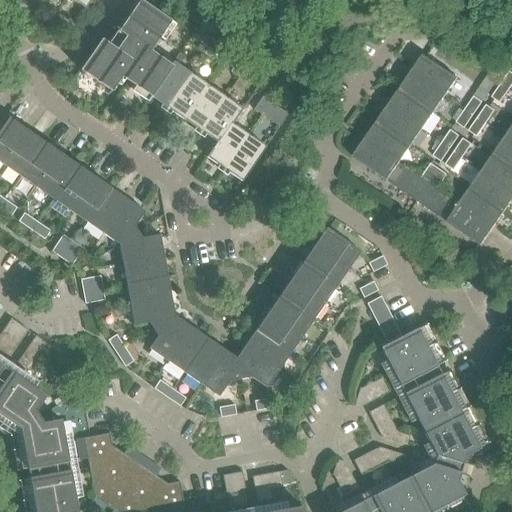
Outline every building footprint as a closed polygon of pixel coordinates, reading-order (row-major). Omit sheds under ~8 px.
[(71,0),(85,9),(90,0),(71,0)] [(149,96),(170,65),(150,52),(169,24),(174,27),(175,25),(139,0),(118,31),(125,37),(116,50),(101,40),(79,70),(111,92),(121,77),(149,96)] [(204,54),(213,42),(205,36),(197,49),(204,54)] [(213,59),(221,47),(213,42),(204,54),(213,59)] [(445,97),(468,63),(448,49),(437,65),(423,55),(410,73),(445,97)] [(238,77),(246,65),(239,59),(231,72),(238,77)] [(167,109),(191,74),(173,61),(170,65),(149,96),(146,101),(147,102),(151,98),(167,109)] [(246,82),(255,70),(246,65),(238,77),(246,82)] [(509,91),(511,86),(511,73),(509,72),(501,85),(509,91)] [(445,97),(410,73),(399,90),(434,113),(445,97)] [(183,120),(207,85),(191,74),(167,109),(183,120)] [(200,132),(225,97),(207,85),(183,120),(200,132)] [(500,104),(509,91),(501,85),(492,98),(500,104)] [(434,113),(399,90),(388,106),(422,130),(434,113)] [(232,124),(242,109),(225,97),(200,132),(216,142),(217,143),(231,123),(232,124)] [(262,97),(254,110),(261,115),(270,102),(262,97)] [(473,116),(482,103),(474,97),(465,110),(473,116)] [(269,120),(278,108),(270,102),(261,115),(269,120)] [(422,130),(388,106),(376,123),(411,147),(422,130)] [(486,124),(494,111),(486,106),(477,119),(486,124)] [(464,129),(473,116),(465,110),(456,123),(464,129)] [(0,162),(2,164),(25,130),(8,118),(0,129),(0,162)] [(477,137),(486,124),(477,119),(468,132),(477,137)] [(248,135),(232,124),(231,123),(217,143),(216,142),(206,157),(224,170),(248,135)] [(411,147),(376,123),(364,140),(399,164),(411,147)] [(19,176),(42,142),(25,130),(2,164),(19,176)] [(450,149),(459,136),(451,131),(442,144),(450,149)] [(241,182),(265,147),(248,135),(224,170),(241,182)] [(511,143),(505,138),(493,155),(511,167),(511,143)] [(462,158),(471,145),(463,139),(454,152),(462,158)] [(399,164),(364,140),(352,158),(417,202),(439,170),(431,164),(421,178),(399,164)] [(47,171),(60,154),(42,142),(19,176),(35,187),(47,171)] [(441,162),(450,149),(442,144),(433,157),(441,162)] [(453,171),(462,158),(454,152),(445,165),(453,171)] [(52,199),(76,166),(76,165),(60,154),(47,171),(35,187),(52,199)] [(511,167),(493,155),(482,172),(511,192),(511,167)] [(70,211),(93,177),(76,165),(76,166),(52,199),(70,211)] [(493,229),(459,205),(437,190),(447,175),(439,170),(417,202),(481,246),(493,229)] [(511,201),(511,192),(482,172),(470,188),(505,212),(511,201)] [(87,223),(110,189),(93,177),(70,211),(87,223)] [(505,212),(470,188),(459,205),(493,229),(505,212)] [(103,235),(127,200),(110,189),(87,223),(103,235)] [(16,208),(3,199),(0,203),(0,209),(10,217),(16,208)] [(134,227),(144,212),(127,200),(103,235),(119,246),(138,233),(134,227)] [(36,222),(24,213),(18,222),(30,231),(36,222)] [(50,232),(36,222),(30,231),(44,240),(50,232)] [(360,252),(325,228),(313,246),(347,270),(360,252)] [(163,256),(159,235),(141,238),(138,233),(119,246),(122,263),(163,256)] [(61,259),(72,243),(62,236),(57,243),(51,252),(61,259)] [(71,266),(82,249),(72,243),(61,259),(71,266)] [(347,270),(313,246),(301,264),(336,286),(347,270)] [(167,278),(163,256),(122,263),(126,286),(167,278)] [(387,265),(382,256),(368,264),(372,273),(387,265)] [(336,286),(301,264),(290,280),(324,303),(336,286)] [(102,290),(99,276),(80,280),(82,293),(102,290)] [(171,300),(167,278),(126,286),(129,307),(171,300)] [(324,303),(290,280),(278,296),(313,320),(324,303)] [(377,291),(373,282),(358,289),(363,298),(377,291)] [(104,301),(103,294),(102,290),(82,293),(84,304),(104,301)] [(313,320),(278,296),(267,313),(301,337),(313,320)] [(401,337),(380,297),(366,304),(387,344),(401,337)] [(174,316),(171,300),(129,307),(133,325),(148,322),(152,329),(174,316)] [(301,337),(267,313),(255,331),(259,334),(289,354),(301,337)] [(166,362),(190,327),(174,316),(152,329),(156,337),(148,349),(166,362)] [(11,319),(6,326),(22,337),(27,331),(27,330),(11,319)] [(2,331),(1,332),(18,344),(22,337),(6,326),(2,331)] [(183,374),(204,344),(205,344),(208,340),(190,327),(166,362),(183,374)] [(450,393),(427,349),(429,348),(419,328),(401,337),(387,344),(379,348),(399,386),(422,431),(462,411),(452,391),(450,393)] [(289,354),(259,334),(255,331),(244,347),(278,371),(289,354)] [(1,332),(0,334),(0,341),(13,350),(18,344),(1,332)] [(35,337),(31,343),(47,354),(52,347),(35,336),(35,337)] [(123,349),(115,336),(107,341),(116,354),(123,349)] [(200,385),(224,351),(208,340),(205,344),(204,344),(183,374),(200,385)] [(0,351),(8,357),(13,350),(0,341),(0,351)] [(31,343),(26,349),(42,361),(47,354),(31,343)] [(278,371),(244,347),(236,358),(240,380),(251,378),(266,388),(278,371)] [(26,349),(21,356),(38,367),(42,361),(26,349)] [(132,362),(123,349),(116,354),(124,367),(132,362)] [(240,380),(236,358),(224,351),(200,385),(218,397),(229,382),(240,380)] [(33,374),(38,367),(21,356),(17,363),(33,374)] [(44,396),(2,367),(0,365),(0,416),(2,418),(1,420),(17,431),(38,418),(34,411),(44,396)] [(382,378),(375,382),(382,396),(389,392),(388,391),(382,378)] [(172,390),(159,381),(153,389),(166,398),(172,390)] [(375,382),(368,385),(375,399),(382,396),(375,382)] [(368,385),(361,389),(369,403),(375,399),(368,385)] [(360,388),(354,404),(362,407),(369,403),(361,389),(360,388)] [(185,399),(172,390),(166,398),(179,407),(185,399)] [(272,409),(270,398),(254,401),(256,412),(272,409)] [(236,415),(234,405),(218,408),(220,418),(236,415)] [(382,405),(368,413),(372,421),(387,413),(382,405)] [(479,449),(470,431),(472,430),(462,411),(422,431),(435,456),(432,465),(408,477),(425,511),(437,511),(447,507),(446,505),(464,495),(457,481),(465,456),(479,449)] [(387,413),(372,421),(376,429),(391,421),(387,413)] [(75,511),(69,472),(59,420),(48,422),(42,423),(38,418),(17,431),(20,450),(23,450),(32,498),(29,499),(31,511),(75,511)] [(391,421),(376,429),(381,437),(395,429),(391,421)] [(395,429),(381,437),(381,438),(393,442),(396,432),(395,429)] [(396,432),(393,442),(406,446),(409,436),(396,432)] [(167,484),(156,476),(160,470),(127,447),(123,454),(111,446),(109,434),(82,439),(86,459),(93,498),(87,508),(92,511),(101,511),(106,506),(113,511),(111,511),(162,511),(184,511),(179,482),(167,484)] [(86,459),(82,439),(75,440),(79,460),(86,459)] [(377,448),(369,453),(376,467),(384,463),(377,448)] [(379,448),(377,448),(384,463),(387,461),(390,451),(379,448)] [(390,451),(387,461),(400,465),(403,456),(403,455),(390,451)] [(369,453),(361,457),(368,471),(376,467),(369,453)] [(361,457),(353,461),(360,475),(368,471),(361,457)] [(337,460),(332,475),(347,468),(344,462),(337,460)] [(347,468),(332,475),(336,482),(351,475),(347,468)] [(242,472),(222,476),(223,484),(243,480),(242,472)] [(280,472),(270,473),(273,489),(283,488),(280,472)] [(270,473),(261,475),(264,491),(270,490),(273,489),(270,473)] [(261,475),(252,477),(255,493),(264,491),(261,475)] [(351,475),(336,482),(340,489),(355,482),(351,475)] [(425,511),(408,477),(371,496),(341,511),(425,511)] [(243,480),(223,484),(224,490),(225,491),(225,492),(244,488),(243,480)] [(355,482),(340,489),(344,497),(357,490),(358,490),(358,488),(355,482)] [(244,488),(225,492),(226,500),(246,496),(244,488)] [(272,499),(270,490),(255,493),(257,502),(272,499)] [(247,504),(246,496),(226,500),(228,508),(247,504)]
